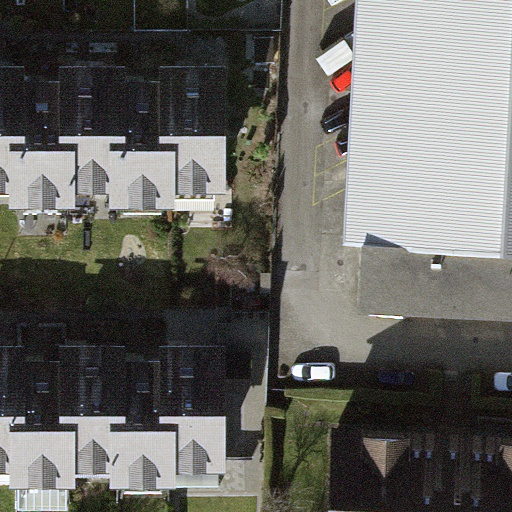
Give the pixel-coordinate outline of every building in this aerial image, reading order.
[(511,0),(357,0),(348,223),(364,224),(361,289),(511,295),(511,0)] [(14,59),(0,58),(0,175),(15,175),(15,73),(14,59)] [(118,58),(66,59),(66,72),(67,175),(119,175),(118,72),(118,58)] [(222,58),(170,59),(170,71),(171,175),(223,174),(222,58)] [(170,71),(118,72),(119,175),(119,188),(171,188),(171,175),(170,71)] [(66,72),(15,73),(15,175),(16,189),(67,188),(67,175),(66,72)] [(17,339),(0,339),(0,455),(19,456),(18,353),(17,339)] [(121,339),(69,340),(69,353),(70,456),(122,455),(121,353),(121,339)] [(225,339),(173,339),(173,352),(174,456),(226,455),(225,339)] [(173,352),(121,353),(122,455),(122,469),(174,468),(174,456),(173,352)] [(69,353),(18,353),(19,456),(19,470),(71,469),(70,456),(69,353)] [(511,511),(511,411),(339,403),(334,511),(511,511)]
